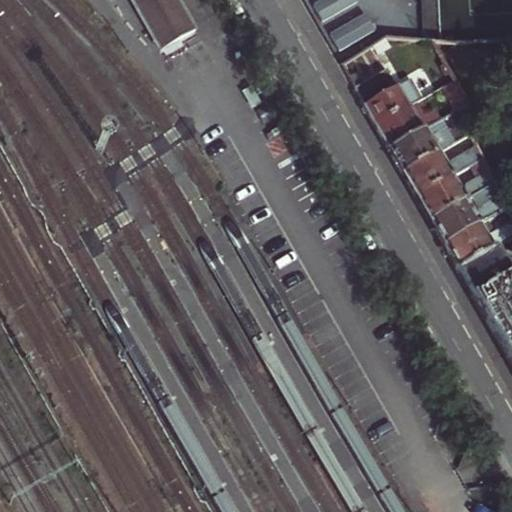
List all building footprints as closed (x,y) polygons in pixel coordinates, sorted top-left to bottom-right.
[(128,0),(158,52),(161,51),(180,40),(197,30),(179,0),(128,0)] [(353,0),(325,0),(314,6),(324,22),(356,4),(353,0)] [(412,17),(410,0),(391,0),(392,18),(412,17)] [(364,17),(332,35),(341,51),(373,33),(364,17)] [(184,46),(180,40),(161,51),(165,57),(184,46)] [(374,126),(408,108),(398,91),(386,70),(353,89),(364,108),(374,126)] [(446,88),(459,110),(469,104),(456,82),(446,88)] [(415,104),(422,101),(411,83),(398,91),(408,108),(415,104)] [(389,150),(441,120),(434,111),(423,118),(415,104),(408,108),(374,126),(381,137),(389,150)] [(395,161),(402,174),(437,153),(454,144),(447,131),(441,120),(389,150),(395,161)] [(464,121),(447,131),(454,144),(471,134),(464,121)] [(409,185),(416,198),(451,178),(484,160),(477,147),(451,162),(451,168),(447,170),(437,153),(402,174),(409,185)] [(429,222),(496,186),(490,172),(464,186),(464,192),(460,194),(451,178),(416,198),(423,210),(429,222)] [(502,198),(496,186),(429,222),(435,232),(444,246),(478,227),(508,210),(502,198)] [(478,227),(444,246),(449,255),(457,271),(495,250),(511,240),(511,217),(508,210),(478,227)] [(511,279),(495,250),(457,271),(511,366),(511,279)]
